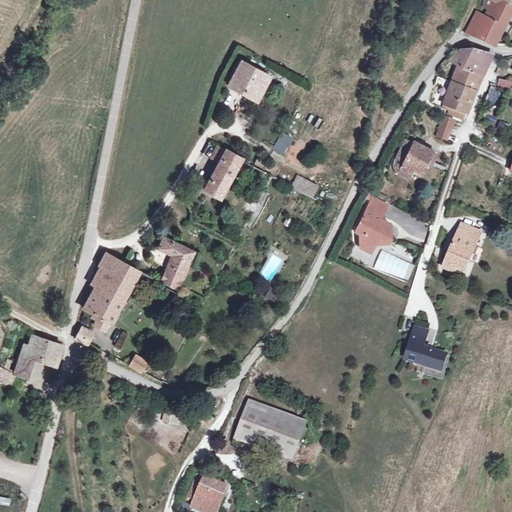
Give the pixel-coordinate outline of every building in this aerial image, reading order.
[(511,9),(506,3),(508,0),(485,0),(483,7),(493,11),(490,18),(504,25),(511,11),(511,9)] [(481,32),(478,38),(494,45),(504,25),(490,18),(477,12),(466,34),(470,36),(473,30),(481,32)] [(470,36),(478,38),(481,32),(473,30),(470,36)] [(458,65),(483,75),(491,54),(474,48),(470,49),(468,54),(458,51),(449,61),(458,65)] [(244,62),(231,87),(255,100),(263,85),(265,86),(269,76),(244,62)] [(452,81),(467,87),(476,90),(479,84),(483,75),(458,65),(452,81)] [(511,90),(511,89),(511,78),(511,79),(509,82),(500,79),(498,86),(511,90)] [(467,112),(476,90),(467,87),(452,81),(443,103),(451,106),(448,114),(464,120),(466,114),(467,112)] [(445,140),(453,119),(443,116),(436,136),(445,140)] [(505,133),(508,125),(501,121),(497,128),(505,133)] [(281,132),(272,151),(283,157),(293,138),(281,132)] [(398,159),(405,162),(414,144),(415,143),(418,136),(411,133),(408,141),(398,159)] [(414,144),(405,162),(402,169),(411,174),(413,170),(421,173),(427,163),(432,151),(415,143),(414,144)] [(221,199),(242,159),(218,146),(211,158),(220,163),(205,191),(221,199)] [(439,154),(432,151),(427,163),(433,166),(439,154)] [(315,198),(320,184),(296,176),(291,190),(315,198)] [(357,230),(362,233),(363,247),(372,252),(379,237),(392,236),(391,222),(383,222),(383,215),(388,204),(374,197),(357,230)] [(474,245),(476,246),(482,233),(462,225),(444,268),(450,271),(452,267),(465,273),(473,254),(470,253),(474,245)] [(174,255),(162,280),(179,289),(191,262),(196,264),(200,254),(164,237),(159,248),(174,255)] [(356,247),(349,245),(343,255),(349,259),(356,247)] [(99,317),(97,321),(95,325),(106,331),(108,328),(112,323),(140,271),(107,253),(100,265),(101,266),(92,283),(97,286),(85,308),(93,313),(99,317)] [(83,327),(77,339),(88,344),(94,333),(83,327)] [(416,328),(414,336),(424,340),(426,332),(416,328)] [(61,347),(34,336),(30,348),(26,346),(17,368),(19,369),(17,375),(28,380),(36,360),(55,367),(61,347)] [(414,336),(413,336),(405,358),(419,363),(426,365),(440,370),(445,355),(421,348),(424,340),(414,336)] [(113,358),(129,366),(135,354),(119,346),(113,358)] [(135,354),(129,366),(145,374),(151,362),(135,354)] [(426,365),(419,363),(417,371),(423,373),(426,365)] [(249,407),(238,433),(295,456),(305,429),(249,407)] [(180,414),(167,411),(165,420),(171,421),(172,417),(179,419),(180,414)] [(205,477),(192,506),(204,511),(218,511),(229,487),(205,477)]
